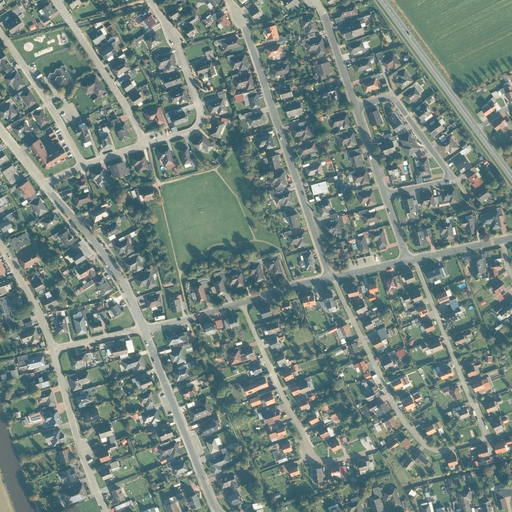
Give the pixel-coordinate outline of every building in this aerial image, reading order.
[(79,0),(67,0),(66,1),(71,9),(81,3),(79,0)] [(297,0),(286,0),(283,2),(289,10),(299,3),(297,0)] [(50,4),(42,9),(48,18),(55,13),(50,4)] [(356,5),(339,8),(340,17),(358,14),(356,5)] [(176,8),(168,13),(173,20),(181,15),(176,8)] [(258,8),(251,13),(255,20),(263,15),(258,8)] [(191,24),(199,20),(196,15),(189,19),(191,24)] [(225,15),(218,19),(224,28),(231,23),(225,15)] [(18,16),(6,24),(11,33),(24,25),(18,16)] [(151,16),(144,20),(149,28),(156,23),(151,16)] [(315,16),(301,19),(303,28),(307,27),(309,34),(318,31),(315,16)] [(360,21),(342,27),(347,40),(365,34),(360,21)] [(192,25),(184,30),(189,38),(197,33),(192,25)] [(279,37),(276,26),(266,28),(269,40),(279,37)] [(100,30),(90,37),(96,45),(106,38),(100,30)] [(146,33),(136,39),(138,42),(148,37),(146,33)] [(156,33),(145,41),(151,50),(162,42),(156,33)] [(239,38),(223,42),(225,51),(241,47),(239,38)] [(323,39),(306,44),(309,52),(317,50),(318,56),(327,54),(323,39)] [(362,42),(348,46),(351,54),(365,50),(362,42)] [(112,45),(101,53),(106,60),(117,52),(112,45)] [(281,45),(267,49),(269,58),(283,54),(281,45)] [(3,52),(0,53),(0,65),(4,72),(11,67),(7,61),(8,59),(3,52)] [(172,53),(155,59),(158,68),(167,65),(168,70),(177,67),(172,53)] [(393,54),(382,62),(388,70),(393,66),(395,70),(401,65),(393,54)] [(245,55),(230,59),(233,69),(240,67),(241,70),(248,68),(245,55)] [(125,60),(112,69),(117,77),(131,68),(125,60)] [(322,60),(312,63),(314,71),(318,71),(320,76),(321,76),(322,80),(327,79),(326,74),(333,72),(330,62),(323,64),(322,60)] [(370,60),(354,65),(357,73),(373,68),(370,60)] [(212,62),(196,67),(198,75),(208,72),(209,77),(216,74),(212,62)] [(50,73),(48,77),(51,80),(52,80),(53,81),(52,83),(54,85),(56,85),(56,86),(55,88),(57,89),(60,89),(61,88),(65,88),(66,84),(69,84),(72,78),(66,69),(67,68),(65,65),(62,66),(60,68),(56,69),(54,72),(50,73)] [(288,65),(273,69),(275,77),(290,73),(288,65)] [(134,70),(128,74),(131,79),(137,75),(134,70)] [(401,80),(397,83),(402,90),(413,82),(405,71),(398,76),(401,80)] [(17,72),(5,79),(9,86),(13,83),(17,90),(25,86),(17,72)] [(179,73),(163,78),(166,88),(182,83),(179,73)] [(251,75),(233,79),(235,87),(246,85),(247,91),(255,89),(251,75)] [(96,76),(81,86),(86,94),(93,89),(98,96),(106,91),(96,76)] [(376,79),(362,83),(365,93),(379,88),(376,79)] [(134,87),(130,80),(122,84),(127,92),(134,87)] [(338,85),(320,90),(322,98),(333,96),(334,101),(342,99),(338,85)] [(290,87),(280,90),(282,99),(293,97),(290,87)] [(415,87),(404,96),(410,103),(421,95),(415,87)] [(30,90),(21,96),(29,107),(37,102),(30,90)] [(184,90),(169,95),(171,103),(179,101),(180,104),(188,101),(184,90)] [(143,101),(138,93),(131,98),(135,106),(143,101)] [(257,94),(248,96),(251,110),(261,107),(257,94)] [(223,99),(208,104),(210,113),(218,111),(219,115),(227,112),(223,99)] [(10,103),(0,108),(0,113),(3,119),(8,115),(11,119),(17,115),(10,103)] [(300,103),(286,107),(288,117),(303,113),(300,103)] [(490,105),(482,111),(486,116),(494,111),(493,111),(491,107),(490,105)] [(425,106),(416,113),(422,121),(431,114),(425,106)] [(158,107),(144,113),(148,122),(153,120),(156,126),(165,123),(158,107)] [(42,109),(34,115),(41,127),(50,121),(42,109)] [(379,111),(369,114),(373,126),(383,123),(379,111)] [(185,112),(172,116),(175,126),(188,122),(185,112)] [(264,113),(248,117),(250,126),(266,122),(264,113)] [(347,114),(330,119),(333,128),(343,125),(344,129),(351,127),(347,114)] [(404,128),(394,114),(388,118),(393,125),(391,126),(397,133),(404,128)] [(119,118),(112,121),(114,127),(115,127),(121,125),(119,118)] [(224,123),(216,120),(210,135),(218,138),(224,123)] [(504,126),(500,120),(492,126),(497,132),(504,126)] [(25,121),(13,128),(18,137),(24,133),(26,136),(32,132),(25,121)] [(439,121),(428,128),(434,137),(445,129),(439,121)] [(121,125),(115,127),(121,142),(131,138),(125,123),(121,125)] [(308,125),(292,129),(294,138),(302,136),(302,139),(311,137),(308,125)] [(86,126),(77,129),(77,130),(75,130),(77,137),(79,136),(82,144),(91,141),(86,126)] [(397,136),(406,133),(404,128),(397,133),(397,136)] [(354,133),(339,137),(341,145),(348,143),(349,147),(357,145),(354,133)] [(405,146),(403,148),(409,157),(420,148),(410,134),(401,140),(405,146)] [(109,135),(100,138),(104,148),(112,145),(109,135)] [(203,135),(193,145),(199,151),(203,147),(208,152),(214,147),(203,135)] [(271,135),(257,138),(259,146),(265,144),(266,149),(275,147),(271,135)] [(451,137),(439,146),(445,154),(449,151),(451,154),(459,148),(451,137)] [(33,145),(28,148),(31,151),(30,153),(32,154),(33,155),(35,154),(42,164),(41,167),(49,169),(52,167),(55,168),(55,165),(58,163),(62,164),(63,162),(66,160),(65,157),(68,155),(63,148),(60,149),(60,148),(55,151),(54,150),(51,152),(52,154),(49,156),(48,155),(49,154),(39,139),(32,143),(33,145)] [(393,142),(382,145),(386,155),(396,152),(393,142)] [(315,143),(299,147),(301,156),(317,152),(315,143)] [(188,147),(179,149),(183,165),(192,163),(188,147)] [(169,148),(157,151),(159,159),(163,158),(165,165),(173,163),(169,148)] [(3,151),(0,152),(0,165),(8,160),(3,151)] [(278,155),(268,158),(271,170),(281,167),(278,155)] [(355,168),(363,166),(362,163),(364,162),(362,155),(352,157),(355,168)] [(146,156),(132,159),(133,166),(137,165),(138,171),(148,169),(146,156)] [(464,156),(454,163),(460,171),(465,167),(467,169),(471,167),(464,156)] [(428,159),(419,160),(420,168),(417,168),(419,177),(431,175),(428,159)] [(124,162),(109,166),(113,178),(127,174),(128,175),(131,174),(129,167),(126,168),(124,162)] [(322,164),(306,168),(308,176),(315,174),(316,176),(324,174),(322,164)] [(397,165),(388,166),(390,174),(399,173),(397,165)] [(12,166),(3,172),(11,185),(21,179),(12,166)] [(103,169),(90,173),(93,181),(96,179),(98,186),(108,183),(103,169)] [(367,171),(352,175),(354,184),(360,182),(361,185),(370,183),(367,171)] [(284,172),(270,176),(272,184),(276,183),(277,188),(288,185),(284,172)] [(476,173),(468,179),(475,189),(483,183),(476,173)] [(28,181),(18,188),(25,199),(36,192),(28,181)] [(86,181),(76,184),(78,190),(88,187),(86,181)] [(326,182),(311,185),(314,195),(329,192),(326,182)] [(486,187),(476,195),(482,202),(491,194),(486,187)] [(142,192),(144,201),(156,197),(153,188),(142,192)] [(455,189),(441,192),(443,202),(450,201),(450,204),(458,203),(455,189)] [(374,191),(358,195),(361,204),(367,203),(368,207),(377,205),(374,191)] [(89,192),(73,197),(77,206),(93,201),(89,192)] [(291,192),(275,196),(277,205),(285,203),(286,206),(294,204),(291,192)] [(433,194),(420,197),(422,206),(428,205),(428,209),(436,207),(433,194)] [(413,198),(404,200),(406,213),(416,212),(413,198)] [(40,199),(31,204),(39,216),(48,211),(40,199)] [(472,199),(469,201),(476,209),(479,207),(472,199)] [(330,201),(318,206),(321,217),(330,215),(328,209),(332,207),(330,201)] [(106,206),(90,214),(95,222),(111,214),(106,206)] [(378,212),(363,215),(365,224),(380,221),(378,212)] [(498,212),(480,216),(482,225),(491,223),(492,229),(502,227),(499,215),(498,212)] [(55,214),(42,222),(47,229),(60,221),(55,214)] [(299,214),(289,217),(291,227),(301,225),(299,214)] [(468,235),(477,233),(474,218),(462,220),(464,227),(466,227),(468,235)] [(8,219),(0,222),(0,224),(3,232),(12,227),(8,219)] [(339,222),(325,226),(327,234),(333,233),(333,235),(341,233),(339,222)] [(116,223),(103,230),(108,239),(121,231),(116,223)] [(451,223),(439,226),(441,235),(445,234),(446,240),(455,238),(451,223)] [(424,230),(424,231),(425,237),(433,235),(432,228),(424,230)] [(384,230),(371,233),(373,241),(377,240),(379,248),(388,245),(384,230)] [(68,231),(59,236),(66,247),(75,241),(68,231)] [(424,231),(413,233),(415,246),(427,244),(425,237),(424,231)] [(12,241),(10,243),(12,246),(13,246),(16,251),(26,245),(25,244),(30,240),(26,233),(17,238),(16,237),(11,239),(12,241)] [(305,233),(289,237),(291,245),(299,243),(300,247),(308,245),(305,233)] [(365,235),(356,238),(362,253),(370,251),(365,235)] [(127,239),(114,245),(119,254),(125,251),(127,255),(134,251),(127,239)] [(340,251),(343,258),(352,255),(346,240),(338,243),(339,247),(337,248),(339,251),(340,251)] [(37,250),(19,259),(24,269),(42,260),(37,250)] [(82,252),(72,257),(77,265),(86,259),(82,252)] [(312,253),(303,255),(307,270),(316,268),(312,253)] [(137,256),(124,263),(129,272),(135,269),(137,272),(144,268),(137,256)] [(278,257),(266,261),(269,270),(272,268),(275,276),(283,273),(278,257)] [(483,259),(473,261),(475,275),(485,274),(483,259)] [(495,262),(491,262),(493,276),(499,276),(498,270),(501,269),(500,262),(495,263),(495,262)] [(90,263),(78,271),(82,279),(88,275),(90,278),(96,274),(94,271),(95,271),(90,263)] [(260,263),(248,267),(250,275),(254,274),(257,282),(265,279),(260,263)] [(442,268),(429,273),(432,282),(446,277),(442,268)] [(34,272),(36,276),(39,275),(40,277),(46,275),(44,269),(34,272)] [(69,269),(63,272),(67,280),(73,277),(69,269)] [(151,272),(136,279),(139,288),(147,284),(149,288),(156,285),(151,272)] [(242,272),(228,276),(230,285),(235,283),(237,288),(246,286),(242,272)] [(416,281),(413,273),(411,274),(408,275),(405,276),(407,281),(408,284),(416,281)] [(113,290),(104,276),(94,282),(103,296),(113,290)] [(399,289),(394,277),(384,281),(389,293),(399,289)] [(8,278),(0,280),(0,295),(12,292),(8,278)] [(222,278),(213,281),(218,296),(227,293),(222,278)] [(40,279),(32,283),(36,291),(44,287),(40,279)] [(506,288),(501,281),(493,288),(497,293),(495,294),(500,302),(505,299),(501,293),(503,292),(503,291),(506,288)] [(372,283),(368,285),(371,294),(379,291),(377,283),(373,284),(372,283)] [(202,285),(193,288),(197,302),(207,299),(202,285)] [(358,287),(348,289),(349,297),(360,295),(358,287)] [(446,291),(436,295),(440,303),(449,299),(446,291)] [(420,292),(412,295),(415,303),(423,299),(420,292)] [(333,293),(324,295),(326,303),(335,301),(333,293)] [(55,295),(43,301),(47,310),(59,304),(55,295)] [(160,295),(146,299),(149,309),(162,305),(160,295)] [(20,296),(0,302),(0,307),(2,315),(24,308),(20,296)] [(316,297),(307,299),(309,306),(317,304),(316,297)] [(180,299),(169,302),(172,314),(182,311),(180,299)] [(456,299),(450,301),(454,312),(461,310),(456,299)] [(290,302),(282,304),(284,312),(292,310),(290,302)] [(364,302),(355,307),(359,315),(368,310),(364,302)] [(511,304),(500,313),(504,319),(511,313),(511,304)] [(122,312),(117,305),(110,309),(115,316),(122,312)] [(426,305),(417,309),(420,317),(426,315),(425,314),(429,312),(426,305)] [(266,311),(258,313),(260,321),(268,319),(266,311)] [(454,312),(445,316),(448,323),(457,320),(454,312)] [(27,327),(35,323),(31,316),(24,319),(27,327)] [(378,316),(363,323),(367,330),(375,327),(373,323),(379,320),(378,316)] [(66,317),(57,319),(58,325),(56,325),(58,334),(68,332),(66,317)] [(84,317),(74,319),(78,335),(87,333),(84,317)] [(504,327),(511,321),(509,318),(501,324),(504,327)] [(238,319),(229,321),(230,328),(240,325),(238,319)] [(430,321),(424,323),(428,333),(436,330),(433,322),(431,323),(430,321)] [(101,322),(92,323),(94,331),(103,329),(101,322)] [(213,322),(204,325),(206,332),(215,329),(213,322)] [(279,322),(267,326),(269,335),(282,332),(279,322)] [(348,324),(340,328),(344,336),(352,332),(348,324)] [(384,328),(377,331),(380,338),(382,341),(389,337),(384,328)] [(36,329),(21,334),(23,343),(31,340),(32,345),(40,342),(36,329)] [(182,333),(166,336),(168,345),(183,342),(183,344),(189,343),(186,332),(182,333)] [(464,335),(454,338),(457,345),(467,342),(464,335)] [(273,341),(269,342),(272,349),(281,346),(277,337),(272,339),(273,341)] [(380,338),(372,342),(376,349),(384,345),(382,341),(380,338)] [(443,348),(440,341),(431,345),(434,352),(443,348)] [(192,343),(182,345),(183,349),(187,349),(187,352),(194,351),(192,343)] [(356,343),(350,346),(354,354),(360,351),(356,343)] [(126,345),(111,348),(113,356),(127,354),(126,345)] [(249,348),(244,351),(249,361),(252,359),(252,358),(256,356),(253,349),(250,350),(249,348)] [(181,349),(169,354),(172,362),(176,361),(177,364),(186,361),(181,349)] [(240,350),(228,353),(231,365),(243,362),(240,350)] [(85,354),(72,357),(74,366),(87,363),(87,361),(93,360),(91,353),(85,354)] [(280,357),(277,358),(280,366),(288,363),(284,353),(279,355),(280,357)] [(27,355),(17,358),(19,368),(27,367),(28,369),(46,365),(44,356),(28,359),(27,355)] [(142,356),(122,362),(125,370),(136,367),(137,371),(146,369),(142,356)] [(391,357),(382,362),(386,370),(395,365),(391,357)] [(368,369),(364,361),(354,366),(356,369),(360,367),(362,372),(368,369)] [(257,363),(252,366),(254,370),(251,371),(253,375),(256,373),(256,374),(265,371),(262,363),(258,365),(257,363)] [(187,367),(174,372),(178,381),(191,376),(187,367)] [(475,367),(467,370),(470,377),(478,374),(475,367)] [(18,368),(11,370),(13,378),(20,376),(18,368)] [(451,368),(439,372),(442,380),(454,375),(451,368)] [(292,371),(284,375),(287,381),(295,378),(292,371)] [(88,372),(69,378),(73,391),(81,389),(80,384),(91,381),(88,372)] [(48,375),(28,380),(31,391),(51,386),(48,375)] [(210,375),(204,376),(206,384),(212,383),(210,375)] [(150,376),(139,381),(142,389),(153,385),(150,376)] [(406,376),(401,379),(404,386),(410,383),(406,376)] [(367,387),(376,384),(374,378),(365,381),(367,387)] [(488,378),(472,384),(476,392),(480,391),(481,393),(492,389),(488,378)] [(270,387),(267,379),(245,388),(248,395),(270,387)] [(401,379),(393,383),(396,390),(404,386),(401,379)] [(298,385),(299,386),(301,393),(302,394),(311,390),(307,381),(298,385)] [(194,385),(180,390),(184,399),(197,393),(194,385)] [(299,386),(291,390),(294,396),(301,393),(299,386)] [(379,392),(376,386),(370,388),(372,393),(366,396),(368,401),(378,397),(377,394),(379,392)] [(458,388),(450,391),(454,400),(462,397),(458,388)] [(52,390),(36,395),(39,403),(46,401),(47,407),(56,405),(52,390)] [(151,392),(138,396),(140,405),(145,403),(147,407),(155,404),(151,392)] [(88,393),(75,396),(78,405),(91,402),(88,393)] [(276,403),(273,395),(265,398),(268,406),(276,403)] [(254,406),(263,402),(260,396),(251,400),(254,406)] [(201,405),(189,410),(193,421),(212,413),(207,399),(200,402),(201,405)] [(305,401),(300,403),(302,411),(311,408),(308,399),(304,400),(305,401)] [(413,399),(404,403),(408,411),(416,406),(413,399)] [(376,401),(368,405),(372,411),(379,407),(379,406),(376,401)] [(495,402),(485,405),(488,413),(498,409),(495,402)] [(389,411),(385,403),(379,406),(379,407),(383,414),(389,411)] [(468,408),(459,411),(462,419),(470,416),(468,408)] [(97,409),(84,412),(87,422),(100,418),(97,409)] [(283,418),(280,410),(273,413),(271,409),(262,413),(264,420),(267,419),(269,426),(276,423),(275,421),(283,418)] [(157,410),(141,414),(144,423),(151,421),(152,423),(160,420),(157,410)] [(58,412),(43,415),(45,421),(50,420),(51,426),(61,423),(58,412)] [(326,423),(333,420),(329,412),(322,415),(326,423)] [(337,413),(332,415),(334,420),(337,419),(338,422),(341,421),(337,413)] [(316,414),(309,417),(312,424),(320,421),(316,414)] [(211,423),(201,427),(205,436),(219,430),(217,424),(220,423),(218,417),(210,420),(211,423)] [(397,424),(393,417),(386,421),(391,428),(397,424)] [(501,421),(493,424),(496,432),(504,428),(501,421)] [(110,425),(97,429),(100,439),(113,435),(110,425)] [(430,426),(425,428),(429,436),(437,432),(436,430),(433,425),(430,426)] [(169,427),(158,431),(162,441),(173,436),(169,427)] [(285,427),(277,430),(279,437),(287,434),(285,427)] [(328,428),(319,432),(322,439),(331,435),(328,428)] [(61,429),(44,434),(47,441),(51,440),(53,446),(65,442),(61,429)] [(407,438),(401,443),(407,450),(413,445),(407,438)] [(215,439),(207,442),(211,454),(220,451),(215,439)] [(339,441),(330,444),(334,452),(342,449),(339,441)] [(399,444),(396,441),(388,447),(391,451),(399,444)] [(176,442),(158,448),(161,456),(171,453),(173,457),(181,454),(176,442)] [(497,445),(494,446),(497,456),(496,456),(497,458),(503,456),(502,453),(507,451),(504,442),(497,444),(497,445)] [(291,443),(282,446),(284,449),(285,453),(293,451),(291,443)] [(488,448),(478,450),(480,459),(490,456),(488,448)] [(68,449),(58,452),(62,464),(72,461),(68,449)] [(284,449),(273,452),(276,461),(287,458),(285,453),(284,449)] [(107,450),(98,453),(101,462),(110,459),(107,450)] [(428,458),(421,453),(415,461),(425,468),(430,461),(427,459),(428,458)] [(227,455),(209,461),(214,474),(222,471),(220,467),(230,463),(227,455)] [(402,465),(405,468),(412,459),(409,456),(402,465)] [(450,459),(448,460),(449,467),(458,465),(456,456),(450,458),(450,459)] [(113,470),(120,468),(118,460),(111,463),(113,470)] [(184,462),(172,466),(176,475),(188,470),(184,462)] [(367,462),(359,464),(361,471),(369,469),(367,462)] [(74,466),(57,473),(60,482),(69,478),(71,483),(80,479),(74,466)] [(295,466),(289,468),(292,477),(301,474),(298,467),(296,468),(295,466)] [(340,467),(331,468),(332,476),(341,475),(340,467)] [(323,468),(312,469),(314,483),(324,482),(323,468)] [(109,469),(100,472),(103,480),(112,477),(109,469)] [(234,473),(218,480),(222,490),(231,487),(233,491),(239,488),(234,473)] [(83,484),(61,493),(67,506),(89,497),(83,484)] [(507,487),(494,490),(496,500),(505,498),(511,496),(511,495),(511,489),(508,490),(507,487)] [(121,488),(111,492),(116,503),(125,499),(121,488)] [(396,488),(383,492),(387,501),(390,500),(393,509),(402,506),(396,488)] [(462,509),(455,510),(455,511),(471,511),(469,501),(473,501),(471,491),(459,493),(462,509)] [(239,492),(227,497),(232,507),(243,502),(239,492)] [(197,494),(187,498),(191,509),(201,506),(197,494)] [(382,511),(384,511),(380,498),(370,501),(372,511),(382,511)] [(496,500),(499,510),(507,508),(505,498),(496,500)] [(253,504),(255,510),(263,507),(262,501),(253,504)] [(364,511),(360,501),(347,505),(348,511),(364,511)] [(491,502),(482,504),(483,511),(491,511),(493,511),(491,502)] [(179,511),(176,503),(166,507),(167,511),(179,511)]
